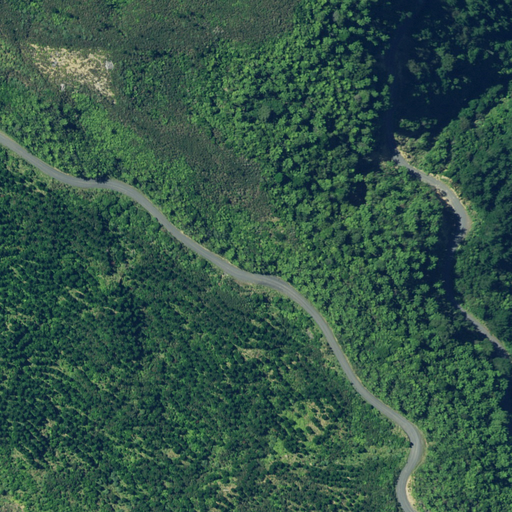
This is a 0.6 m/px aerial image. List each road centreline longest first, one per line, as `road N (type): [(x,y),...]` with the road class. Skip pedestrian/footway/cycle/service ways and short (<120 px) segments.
road 1 (unclassified): [(0,136),(73,182),(127,190),(229,269),(295,297),(328,331),(413,459),(416,511)]
road 2 (unclassified): [(511,405),(501,351),(446,286),(456,212),(442,191),(394,162),(386,128),(395,37),(417,0)]
